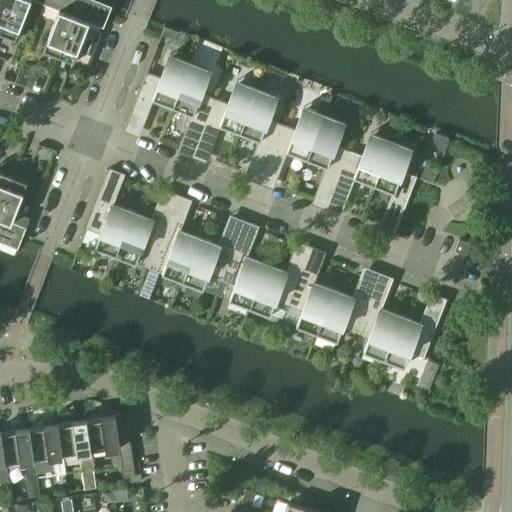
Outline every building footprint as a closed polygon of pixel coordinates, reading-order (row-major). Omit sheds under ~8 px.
[(0,0),(0,32),(1,32),(13,0),(0,0)] [(13,0),(1,32),(15,38),(27,8),(41,14),(45,4),(46,0),(13,0)] [(59,9),(43,49),(59,55),(79,0),(46,0),(45,4),(59,9)] [(98,0),(79,0),(59,55),(74,61),(78,50),(92,55),(112,5),(98,0)] [(154,98),(173,105),(190,62),(169,54),(161,77),(147,71),(133,108),(148,114),(154,98)] [(186,128),(200,134),(214,97),(201,92),(210,70),(190,62),(173,105),(192,113),(186,128)] [(221,124),(240,131),(257,88),(236,80),(228,102),(214,97),(200,134),(215,140),(221,124)] [(253,154),(267,160),(282,123),(268,118),(277,96),(257,88),(240,131),(259,139),(253,154)] [(288,150),(307,157),(324,114),(304,106),(295,128),(282,123),(267,160),(282,166),(288,150)] [(320,180),(334,186),(349,149),(335,144),(344,122),(324,114),(307,157),(326,165),(320,180)] [(355,176),(374,183),(391,140),(371,132),(362,155),(349,149),(334,186),(349,192),(355,176)] [(387,206),(402,212),(416,176),(403,170),(411,148),(391,140),(374,183),(393,191),(387,206)] [(0,205),(12,175),(0,170),(0,205)] [(12,175),(0,205),(0,240),(18,248),(30,216),(15,211),(27,181),(12,175)] [(101,190),(87,226),(100,232),(95,246),(115,254),(132,211),(113,203),(116,196),(101,190)] [(132,211),(115,254),(149,267),(154,253),(168,216),(154,210),(151,218),(132,211)] [(154,253),(149,267),(162,272),(182,280),(199,237),(180,229),(183,222),(168,216),(154,253)] [(199,237),(182,280),(203,288),(208,273),(221,279),(236,242),(221,236),(218,244),(199,237)] [(455,250),(466,254),(470,243),(459,239),(455,250)] [(236,242),(221,279),(235,284),(229,298),(249,306),(266,263),(247,255),(250,248),(236,242)] [(266,263),(249,306),(270,314),(275,299),(289,305),(303,268),(288,262),(285,270),(266,263)] [(303,268),(289,305),(302,310),(296,324),(317,332),(333,289),(314,281),(317,274),(303,268)] [(333,289),(317,332),(337,340),(342,326),(356,331),(370,294),(355,288),(352,296),(333,289)] [(370,294),(356,331),(369,336),(363,350),(384,358),(401,315),(382,307),(384,300),(370,294)] [(401,315),(384,358),(404,366),(410,352),(423,357),(438,320),(423,314),(420,322),(401,315)] [(115,415),(86,420),(91,450),(109,447),(112,466),(121,465),(122,470),(134,469),(127,420),(116,422),(115,415)] [(86,420),(58,424),(62,454),(63,454),(81,451),(84,471),(94,469),(91,450),(86,420)] [(58,424),(29,428),(34,458),(52,455),(55,475),(65,473),(63,454),(62,454),(58,424)] [(29,428),(1,432),(5,462),(6,462),(24,460),(27,479),(37,477),(34,458),(29,428)] [(0,482),(9,482),(6,462),(5,462),(1,432),(0,432),(0,482)] [(123,475),(124,483),(141,480),(140,473),(123,475)] [(241,503),(251,506),(255,491),(245,488),(241,503)] [(284,511),(322,511),(287,501),(284,511)]
